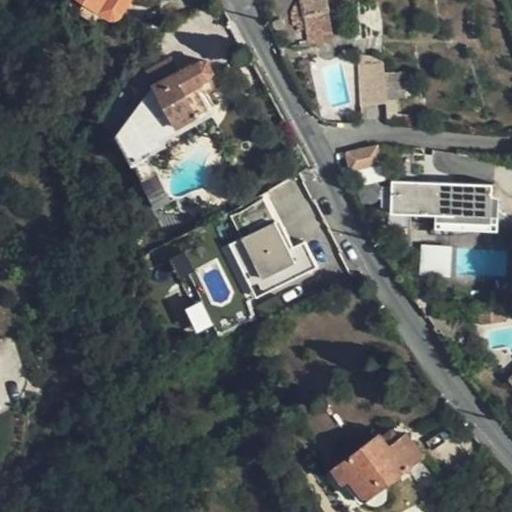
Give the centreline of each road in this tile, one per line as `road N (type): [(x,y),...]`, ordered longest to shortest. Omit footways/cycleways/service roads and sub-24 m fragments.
road 1 (residential): [(307,125),(441,367),(511,450)]
road 2 (residential): [(307,125),(511,126)]
road 3 (residential): [(243,0),(307,125)]
